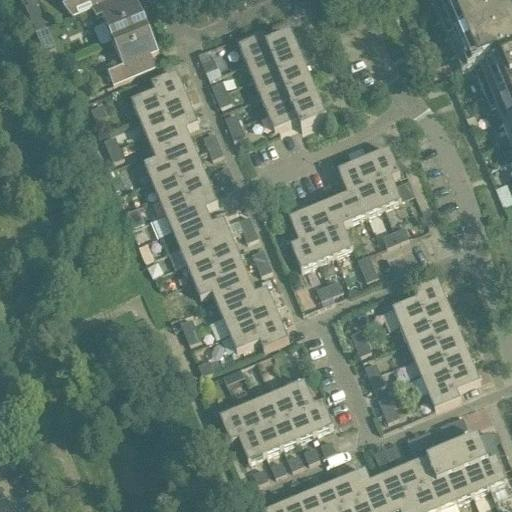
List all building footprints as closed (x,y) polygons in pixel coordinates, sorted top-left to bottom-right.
[(74,0),(63,11),(73,21),(92,13),(113,4),(111,0),(74,0)] [(122,0),(113,4),(92,13),(97,24),(102,22),(113,47),(148,32),(137,6),(131,9),(126,0),(122,0)] [(448,0),(433,7),(463,79),(480,72),(511,148),(511,16),(505,0),(448,0)] [(31,27),(35,37),(46,32),(42,23),(31,27)] [(410,37),(418,34),(413,23),(405,27),(410,37)] [(121,66),(106,73),(114,91),(157,73),(152,62),(160,59),(148,32),(113,47),(121,66)] [(265,42),(240,52),(247,70),(272,59),(276,68),(299,58),(291,41),(268,50),(265,42)] [(272,59),(247,70),(254,86),(278,76),(282,85),(306,75),(299,58),(276,68),(272,59)] [(214,63),(203,68),(207,79),(219,74),(214,63)] [(278,76),(254,86),(261,103),(285,93),(288,102),(313,92),(306,75),(282,85),(278,76)] [(141,104),(132,108),(140,126),(163,116),(160,107),(185,96),(178,79),(152,89),(150,84),(135,90),(141,104)] [(245,85),(232,88),(234,100),(248,97),(245,85)] [(224,86),(212,91),(217,102),(228,97),(224,86)] [(285,93),(261,103),(268,120),(292,110),(295,118),(320,108),(313,92),(288,102),(285,93)] [(163,116),(140,126),(147,142),(170,132),(168,126),(193,116),(185,96),(160,107),(163,116)] [(228,97),(217,102),(221,113),(233,108),(228,97)] [(292,110),(268,120),(275,138),(298,129),(302,137),(328,126),(320,108),(295,118),(292,110)] [(103,109),(91,114),(96,125),(107,121),(103,109)] [(170,132),(147,142),(153,159),(191,144),(187,136),(199,131),(193,116),(168,126),(170,132)] [(238,120),(226,124),(231,135),(242,130),(238,120)] [(242,130),(231,135),(235,146),(247,141),(242,130)] [(213,136),(202,140),(207,151),(218,147),(213,136)] [(116,141),(104,146),(108,157),(120,152),(116,141)] [(156,166),(145,171),(152,189),(177,178),(173,170),(198,160),(191,144),(153,159),(156,166)] [(497,162),(506,161),(503,144),(494,145),(497,162)] [(218,147),(207,151),(211,162),(222,158),(218,147)] [(120,152),(108,157),(113,168),(124,163),(120,152)] [(390,156),(373,163),(384,188),(374,192),(384,216),(403,208),(393,185),(401,182),(390,156)] [(177,178),(152,189),(159,205),(184,195),(181,187),(205,177),(198,160),(173,170),(177,178)] [(373,163),(356,170),(366,196),(358,199),(367,223),(384,216),(374,192),(384,188),(373,163)] [(356,170),(338,178),(348,202),(340,205),(351,230),(367,223),(358,199),(366,196),(356,170)] [(229,173),(218,177),(222,188),(233,184),(229,173)] [(184,195),(159,205),(166,221),(191,211),(188,204),(212,193),(205,177),(181,187),(184,195)] [(233,184),(222,188),(227,199),(238,194),(233,184)] [(191,211),(166,221),(173,238),(210,223),(207,216),(219,211),(212,193),(188,204),(191,211)] [(148,217),(158,214),(153,199),(143,203),(148,217)] [(340,205),(324,211),(334,235),(326,239),(336,263),(354,256),(344,232),(351,230),(340,205)] [(324,211),(307,218),(317,243),(309,246),(320,270),(336,263),(326,239),(334,235),(324,211)] [(149,234),(162,230),(158,218),(145,222),(149,234)] [(307,218),(290,225),(300,248),(291,252),(302,278),(320,270),(309,246),(317,243),(307,218)] [(210,223),(173,238),(180,255),(205,244),(208,253),(232,243),(225,226),(213,231),(210,223)] [(250,223),(239,227),(243,238),(254,233),(250,223)] [(254,233),(243,238),(248,249),(259,244),(254,233)] [(405,233),(394,238),(399,249),(410,245),(405,233)] [(394,238),(383,243),(387,254),(399,249),(394,238)] [(205,244),(180,255),(187,271),(212,261),(215,269),(239,259),(232,243),(208,253),(205,244)] [(264,256),(253,261),(257,271),(268,267),(264,256)] [(212,261),(187,271),(194,288),(219,277),(222,285),(246,275),(239,259),(215,269),(212,261)] [(369,262),(358,266),(367,289),(379,284),(369,262)] [(268,267),(257,271),(262,282),(273,278),(268,267)] [(219,277),(194,288),(201,306),(213,301),(216,309),(253,293),(246,275),(222,285),(219,277)] [(339,286),(328,291),(333,302),(344,297),(339,286)] [(416,305),(393,315),(400,333),(426,322),(423,314),(447,304),(439,286),(413,297),(416,305)] [(328,291),(317,295),(324,312),(334,308),(332,302),(333,302),(328,291)] [(253,293),(216,309),(223,325),(248,315),(251,323),(276,313),(268,295),(256,300),(253,293)] [(426,322),(400,333),(407,349),(433,339),(429,331),(453,321),(447,304),(423,314),(426,322)] [(248,315),(223,325),(230,341),(254,331),(257,340),(283,329),(276,313),(251,323),(248,315)] [(433,339),(407,349),(414,366),(439,355),(436,347),(460,337),(453,321),(429,331),(433,339)] [(193,325),(181,330),(186,341),(197,336),(193,325)] [(254,331),(230,341),(238,359),(261,349),(265,357),(290,347),(283,329),(257,340),(254,331)] [(197,336),(186,341),(191,351),(202,347),(197,336)] [(352,343),(343,346),(347,354),(355,351),(356,351),(367,347),(363,336),(351,341),(352,343)] [(439,355),(414,366),(421,382),(447,372),(443,364),(467,354),(460,337),(436,347),(439,355)] [(367,347),(356,351),(360,362),(372,358),(367,347)] [(447,372),(421,382),(428,399),(454,388),(450,381),(474,371),(467,354),(443,364),(447,372)] [(211,367),(199,372),(204,383),(215,378),(211,367)] [(376,369),(365,374),(370,385),(381,380),(376,369)] [(454,388),(428,399),(435,417),(461,406),(458,398),(482,388),(474,371),(450,381),(454,388)] [(381,380),(370,385),(374,396),(386,391),(381,380)] [(306,388),(289,396),(299,420),(307,416),(317,441),(335,434),(324,409),(316,412),(306,388)] [(289,396),(272,402),(282,427),(291,424),(301,448),(317,441),(307,416),(299,420),(289,396)] [(272,402),(255,409),(265,433),(273,430),(284,455),(301,448),(291,424),(282,427),(272,402)] [(390,402),(379,407),(383,418),(395,413),(390,402)] [(255,409),(239,416),(249,441),(257,438),(267,462),(284,455),(273,430),(265,433),(255,409)] [(395,413),(383,418),(388,429),(399,424),(395,413)] [(239,416),(221,424),(232,449),(240,446),(249,469),(267,462),(257,438),(249,441),(239,416)] [(463,424),(452,428),(457,440),(468,435),(463,424)] [(452,428),(441,433),(446,444),(457,440),(452,428)] [(430,437),(419,442),(424,453),(435,449),(430,437)] [(479,443),(462,451),(472,475),(480,472),(490,496),(508,489),(498,464),(502,463),(492,438),(479,443)] [(419,442),(408,447),(413,458),(424,453),(419,442)] [(333,447),(321,452),(326,463),(337,459),(333,447)] [(397,451),(386,456),(391,467),(402,463),(397,451)] [(462,451),(445,457),(456,482),(463,479),(473,503),(490,496),(480,472),(472,475),(462,451)] [(316,454),(305,459),(310,470),(321,466),(316,454)] [(386,456),(375,460),(379,472),(391,467),(386,456)] [(445,457),(428,464),(439,489),(447,486),(457,510),(473,503),(463,479),(456,482),(445,457)] [(299,461),(288,466),(293,477),(304,473),(299,461)] [(428,464),(412,471),(422,496),(431,493),(438,511),(452,511),(457,510),(447,486),(439,489),(428,464)] [(283,468),(271,473),(276,484),(287,480),(283,468)] [(412,471),(396,478),(407,503),(413,500),(418,511),(438,511),(431,493),(422,496),(412,471)] [(265,475),(254,480),(259,492),(270,487),(265,475)] [(366,476),(349,484),(359,510),(368,506),(370,511),(389,511),(378,485),(371,488),(366,476)] [(396,478),(378,485),(389,511),(418,511),(413,500),(407,503),(396,478)] [(349,484),(332,490),(341,511),(370,511),(368,506),(359,510),(349,484)] [(341,511),(332,490),(316,497),(321,511),(341,511)] [(321,511),(316,497),(299,504),(302,511),(321,511)]
